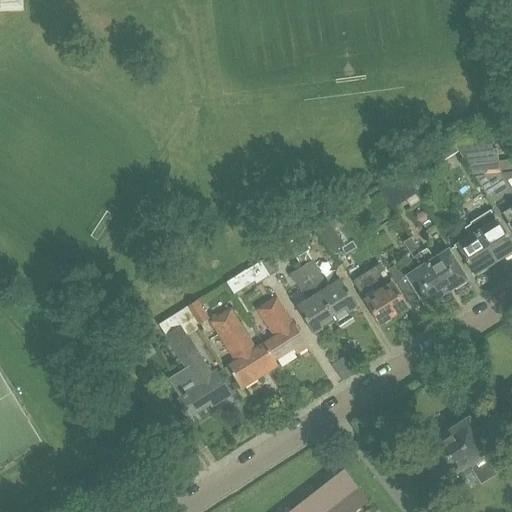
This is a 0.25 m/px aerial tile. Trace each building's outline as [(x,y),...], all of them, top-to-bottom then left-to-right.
[(451,144),(458,155),(490,151),(488,139),(451,144)] [(495,150),(490,151),(458,155),(465,166),(497,162),(495,150)] [(465,166),(472,178),(498,174),(497,162),(465,166)] [(414,194),(402,174),(381,187),(392,207),(414,194)] [(498,174),(472,178),(491,206),(492,206),(494,204),(511,232),(511,233),(511,210),(505,199),(511,195),(498,174)] [(489,209),(468,222),(468,223),(493,262),(502,256),(503,259),(511,253),(511,250),(511,249),(511,244),(506,235),(489,209)] [(343,245),(326,219),(313,227),(329,253),(343,245)] [(493,262),(468,223),(463,227),(469,237),(455,246),(473,275),(475,273),(477,276),(486,270),(484,267),(493,262)] [(298,236),(286,243),(299,264),(314,289),(331,316),(338,327),(351,318),(347,312),(355,307),(338,280),(328,287),(325,282),(309,257),(307,253),(308,251),(311,250),(306,242),(303,243),(298,236)] [(435,299),(443,293),(419,254),(409,238),(403,241),(420,268),(405,277),(424,306),(426,304),(427,307),(436,302),(435,299)] [(276,249),(258,260),(268,277),(277,271),(273,264),(282,258),(276,249)] [(426,250),(419,254),(443,293),(452,288),(454,290),(464,284),(462,281),(465,279),(447,251),(432,260),(426,250)] [(255,285),(268,277),(258,260),(225,281),(233,295),(253,282),(255,285)] [(299,264),(287,271),(299,290),(303,296),(306,300),(295,307),(312,335),(322,329),(319,324),(331,316),(314,289),(299,264)] [(370,273),(352,284),(363,301),(378,324),(405,307),(391,285),(392,285),(380,266),(370,273)] [(273,337),(262,344),(274,363),(293,351),(295,356),(307,348),(276,298),(257,310),(273,337)] [(209,317),(197,299),(185,307),(197,325),(209,317)] [(276,367),(274,363),(262,344),(254,349),(230,310),(210,323),(235,363),(226,368),(237,386),(264,369),(266,372),(276,367)] [(194,350),(182,329),(166,339),(179,360),(197,388),(178,400),(188,416),(208,404),(210,408),(230,396),(214,371),(210,374),(194,350)] [(420,450),(440,482),(458,470),(461,475),(470,469),(467,464),(481,456),(488,467),(501,458),(493,446),(486,451),(466,421),(464,423),(463,421),(449,429),(450,431),(435,440),(434,439),(422,447),(423,448),(420,450)] [(366,511),(367,511),(366,511),(362,511),(359,507),(366,501),(342,470),(333,478),(320,488),(311,495),(298,505),(289,511),(288,511),(366,511)]
